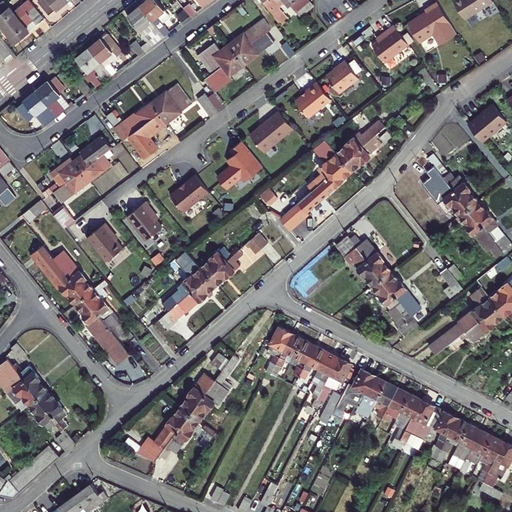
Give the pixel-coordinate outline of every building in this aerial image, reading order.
[(49,0),(56,8),(66,0),(49,0)] [(146,51),(173,31),(148,0),(146,0),(134,10),(155,36),(147,42),(143,36),(138,40),(146,51)] [(180,16),(167,0),(148,0),(173,31),(185,22),(180,16)] [(202,9),(195,0),(188,0),(193,6),(198,12),(202,9)] [(274,0),(285,15),(291,11),(286,3),(289,0),(296,0),(298,1),(299,0),(305,7),(314,0),(274,0)] [(494,0),(493,0),(454,0),(466,18),(494,0)] [(13,1),(0,12),(0,14),(9,25),(23,13),(13,1)] [(457,32),(436,1),(424,9),(427,13),(424,14),(423,12),(407,23),(420,42),(434,33),(441,44),(457,32)] [(43,10),(37,2),(30,8),(37,15),(43,10)] [(198,12),(193,6),(180,16),(185,22),(198,12)] [(33,26),(23,13),(9,25),(19,38),(33,26)] [(266,34),(281,22),(274,13),(238,39),(245,49),(266,34)] [(409,44),(394,24),(381,34),(383,36),(372,44),(386,62),(409,44)] [(129,47),(115,28),(109,33),(107,32),(96,41),(119,70),(125,67),(117,57),(129,47)] [(269,37),(266,34),(245,49),(252,59),(267,48),(262,42),(269,37)] [(219,68),(245,49),(238,39),(230,45),(223,36),(206,49),(219,68)] [(303,52),(294,40),(288,44),(297,56),(303,52)] [(119,70),(96,41),(83,52),(94,66),(96,66),(100,71),(98,72),(105,81),(119,70)] [(222,87),(216,92),(227,107),(234,102),(224,88),(242,74),(238,70),(252,59),(245,49),(219,68),(212,73),(222,87)] [(340,92),(359,77),(345,59),(338,65),(338,66),(326,74),(340,92)] [(71,80),(62,68),(43,83),(66,110),(78,99),(66,84),(71,80)] [(432,77),(425,68),(419,73),(426,82),(432,77)] [(331,99),(317,81),(306,90),(307,92),(296,101),(309,117),(331,99)] [(66,110),(43,83),(30,93),(32,95),(26,100),(35,111),(41,106),(48,115),(57,108),(61,113),(66,110)] [(160,113),(186,94),(178,84),(152,103),(160,113)] [(216,92),(213,87),(205,94),(219,113),(227,107),(216,92)] [(186,94),(160,113),(167,123),(193,104),(186,94)] [(160,113),(152,103),(118,128),(125,138),(128,136),(140,127),(160,113)] [(492,103),(468,124),(483,141),(507,121),(492,103)] [(293,128),(279,110),(267,120),(266,123),(260,128),(257,128),(249,134),(263,151),(293,128)] [(140,127),(128,136),(145,157),(160,146),(151,135),(153,133),(167,123),(160,113),(140,127)] [(390,125),(385,130),(376,137),(371,142),(353,157),(362,168),(372,159),(373,161),(382,154),(380,152),(398,136),(399,137),(415,124),(405,113),(396,121),(390,125)] [(111,119),(117,127),(122,123),(116,115),(111,119)] [(385,130),(382,126),(373,134),(376,137),(385,130)] [(357,141),(347,149),(353,157),(371,142),(362,131),(354,137),(357,141)] [(97,139),(96,143),(82,154),(89,164),(111,148),(119,142),(112,132),(107,132),(104,134),(103,133),(100,136),(100,137),(97,139)] [(347,149),(334,134),(321,144),(332,157),(327,161),(332,166),(323,173),(325,176),(320,181),(322,184),(353,157),(347,149)] [(263,167),(243,141),(231,150),(234,155),(232,156),(235,160),(231,164),(232,165),(224,172),(224,175),(219,178),(226,188),(241,176),(245,177),(251,172),(256,173),(263,167)] [(113,151),(111,148),(89,164),(96,174),(111,163),(106,156),(113,151)] [(0,168),(5,164),(9,161),(0,149),(0,168)] [(80,155),(77,151),(56,166),(67,180),(89,164),(82,154),(80,155)] [(462,189),(476,206),(484,199),(476,190),(480,187),(471,175),(464,180),(442,152),(436,156),(447,170),(451,175),(459,184),(462,189)] [(445,172),(447,170),(436,156),(432,160),(438,169),(441,167),(445,172)] [(362,168),(353,157),(322,184),(311,194),(321,205),(354,177),(353,175),(362,168)] [(0,194),(18,180),(5,164),(0,168),(0,194)] [(68,195),(96,174),(89,164),(67,180),(60,185),(68,195)] [(455,188),(459,184),(451,175),(447,178),(455,188)] [(196,176),(172,195),(185,211),(209,192),(196,176)] [(274,181),(264,188),(275,202),(285,195),(274,181)] [(460,203),(467,213),(476,206),(462,189),(450,198),(456,205),(460,203)] [(53,199),(47,192),(35,202),(41,210),(53,199)] [(153,195),(134,210),(154,234),(170,220),(160,208),(162,206),(153,195)] [(492,210),(484,199),(476,206),(509,249),(511,252),(511,251),(511,229),(506,221),(507,220),(496,206),(492,210)] [(72,200),(61,208),(71,221),(81,213),(72,200)] [(509,249),(476,206),(467,213),(475,223),(472,226),(491,251),(494,248),(501,256),(509,249)] [(300,224),(291,213),(287,217),(295,228),(300,224)] [(112,215),(94,230),(113,253),(130,240),(119,227),(121,226),(112,215)] [(274,240),(265,229),(259,234),(253,239),(262,250),(274,240)] [(393,255),(376,234),(369,239),(362,231),(358,234),(389,274),(398,268),(390,258),(393,255)] [(373,271),(381,281),(389,274),(358,234),(356,233),(344,243),(359,262),(361,261),(364,266),(370,274),(373,271)] [(60,250),(49,238),(37,248),(47,259),(59,273),(61,272),(74,288),(76,286),(84,296),(92,289),(60,250)] [(248,243),(245,239),(235,247),(239,251),(248,243)] [(68,243),(60,250),(92,289),(100,282),(92,273),(95,270),(82,254),(79,256),(68,243)] [(251,247),(248,243),(239,251),(234,256),(217,270),(224,279),(233,271),(236,274),(244,267),(241,265),(246,260),(242,255),(251,247)] [(219,254),(210,262),(217,270),(234,256),(225,245),(217,251),(219,254)] [(8,272),(0,261),(0,272),(3,276),(8,272)] [(456,266),(465,277),(471,273),(461,261),(456,266)] [(190,274),(199,285),(217,270),(210,262),(200,271),(198,268),(190,274)] [(448,270),(459,284),(466,279),(465,277),(456,266),(454,264),(448,270)] [(406,278),(398,268),(389,274),(423,317),(426,315),(421,309),(430,302),(409,275),(406,278)] [(214,287),(224,279),(217,270),(199,285),(194,290),(185,298),(188,302),(198,294),(204,301),(216,290),(214,287)] [(427,322),(423,317),(389,274),(381,281),(389,291),(385,294),(392,302),(395,299),(398,303),(395,306),(406,322),(403,323),(411,334),(427,322)] [(108,292),(100,282),(92,289),(106,306),(118,297),(112,290),(108,292)] [(510,290),(500,298),(507,306),(511,301),(511,284),(508,288),(510,290)] [(182,294),(185,298),(194,290),(191,285),(182,294)] [(500,298),(489,286),(479,295),(488,305),(468,323),(469,324),(443,347),(461,346),(477,333),(507,306),(500,298)] [(113,314),(106,306),(92,289),(84,296),(92,306),(89,309),(95,316),(94,317),(126,356),(139,346),(129,333),(124,328),(121,324),(113,314)] [(504,322),(511,315),(511,312),(507,306),(477,333),(484,341),(497,329),(498,331),(505,324),(504,322)] [(124,321),(116,311),(113,314),(121,324),(124,321)] [(298,331),(288,325),(278,343),(289,348),(298,331)] [(310,337),(298,331),(289,348),(300,354),(310,337)] [(35,345),(27,335),(21,339),(29,349),(35,345)] [(321,342),(310,337),(300,354),(312,361),(321,342)] [(334,349),(321,342),(312,361),(324,367),(334,349)] [(449,357),(461,346),(443,347),(441,349),(449,357)] [(12,351),(11,349),(3,359),(6,363),(0,367),(0,371),(11,387),(18,382),(24,390),(28,387),(35,396),(35,397),(44,390),(30,373),(26,369),(19,359),(17,357),(12,351)] [(347,356),(334,349),(324,367),(318,381),(313,390),(322,395),(325,397),(328,391),(330,387),(347,356)] [(286,353),(282,351),(278,359),(281,361),(286,353)] [(291,356),(286,353),(281,361),(287,364),(291,356)] [(23,356),(19,359),(26,369),(30,365),(23,356)] [(359,362),(347,356),(330,387),(335,390),(342,377),(349,380),(359,362)] [(228,366),(217,358),(211,365),(222,373),(228,366)] [(309,366),(304,363),(300,371),(305,374),(309,366)] [(41,364),(30,373),(44,390),(52,384),(44,374),(47,371),(41,364)] [(230,364),(228,366),(222,373),(221,375),(226,379),(234,367),(230,364)] [(314,368),(309,366),(305,374),(310,376),(314,368)] [(381,374),(370,368),(360,386),(355,383),(344,402),(337,416),(343,419),(351,403),(360,408),(357,414),(359,415),(381,374)] [(218,379),(206,370),(189,393),(193,395),(186,405),(194,411),(207,394),(212,387),(218,379)] [(393,381),(381,374),(359,415),(371,421),(381,404),(393,381)] [(224,380),(219,377),(212,387),(216,390),(224,380)] [(405,387),(393,381),(381,404),(388,408),(384,416),(388,418),(405,387)] [(18,382),(11,387),(25,404),(35,396),(28,387),(24,390),(18,382)] [(60,394),(52,384),(44,390),(80,435),(88,429),(77,416),(74,418),(66,409),(73,403),(64,391),(60,394)] [(416,393),(405,387),(388,418),(392,420),(396,412),(404,416),(407,411),(416,393)] [(68,445),(80,435),(44,390),(35,397),(44,407),(40,410),(49,422),(58,415),(66,425),(57,431),(68,445)] [(427,399),(416,393),(407,411),(418,417),(427,399)] [(219,402),(207,394),(194,411),(202,418),(209,408),(213,411),(219,402)] [(337,416),(344,402),(336,399),(330,412),(337,416)] [(445,408),(427,399),(418,417),(415,422),(411,430),(428,440),(435,426),(445,408)] [(162,453),(194,411),(186,405),(178,415),(176,414),(158,438),(152,434),(140,450),(157,459),(162,453)] [(463,418),(445,408),(435,426),(450,434),(443,447),(446,449),(463,418)] [(194,411),(162,453),(169,458),(175,451),(180,455),(198,430),(195,428),(202,418),(194,411)] [(475,424),(463,418),(446,449),(451,452),(456,444),(463,448),(475,424)] [(407,428),(411,430),(415,422),(411,420),(407,428)] [(488,431),(475,424),(463,448),(462,450),(474,457),(475,454),(478,449),(488,431)] [(499,437),(488,431),(478,449),(490,455),(499,437)] [(511,443),(499,437),(490,455),(487,460),(494,464),(490,472),(494,474),(511,443)] [(511,468),(511,443),(494,474),(491,479),(488,484),(491,486),(496,475),(505,480),(511,468)] [(60,457),(52,445),(46,450),(54,462),(60,457)] [(49,467),(54,462),(46,450),(40,455),(49,467)] [(479,456),(475,454),(474,457),(471,462),(475,464),(479,456)] [(44,471),(49,467),(40,455),(34,459),(44,471)] [(38,476),(44,471),(34,459),(29,464),(38,476)] [(32,482),(38,476),(29,464),(22,469),(32,482)] [(26,487),(32,482),(22,469),(16,474),(26,487)] [(21,491),(26,487),(16,474),(11,478),(21,491)] [(16,495),(21,491),(11,478),(7,481),(6,483),(16,495)] [(132,488),(114,480),(111,482),(118,491),(122,488),(126,493),(132,488)] [(109,498),(97,481),(81,493),(87,502),(93,509),(109,498)] [(230,486),(224,482),(216,496),(223,500),(229,489),(230,486)] [(0,495),(15,497),(16,495),(6,483),(0,493),(0,495)] [(509,495),(491,486),(488,484),(485,491),(505,502),(509,495)] [(270,488),(263,502),(270,505),(277,492),(270,488)] [(235,492),(229,489),(223,500),(229,503),(235,492)] [(72,511),(87,502),(81,493),(54,511),(72,511)] [(248,511),(255,499),(248,495),(241,509),(247,511),(248,511)]
